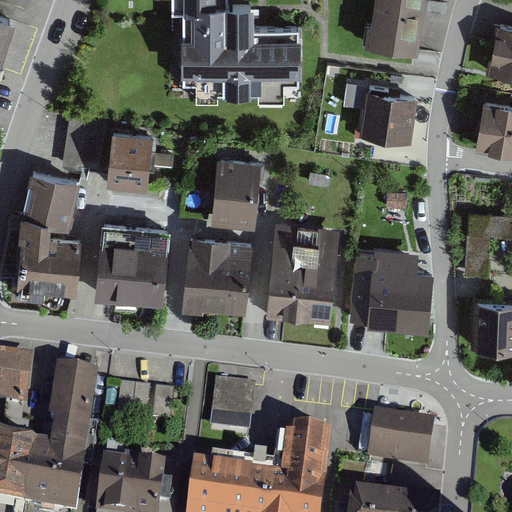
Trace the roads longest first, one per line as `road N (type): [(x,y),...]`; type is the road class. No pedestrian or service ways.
road 1 (residential): [(459,392),(251,350),(0,326)]
road 2 (residential): [(459,392),(438,354),(443,155)]
road 3 (residential): [(65,0),(0,214)]
road 4 (unknown): [(77,333),(97,175)]
road 5 (residential): [(471,0),(443,155)]
road 6 (residential): [(450,511),(459,392)]
